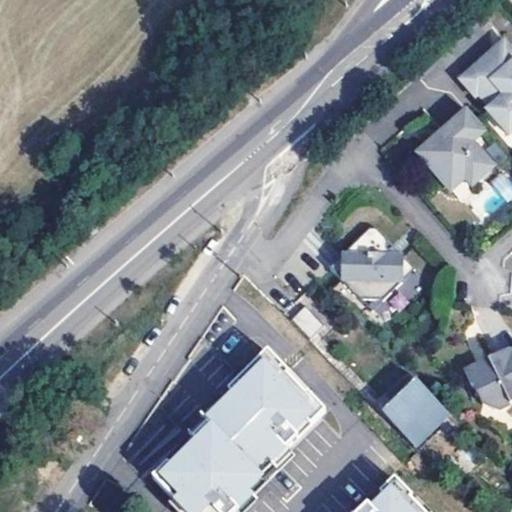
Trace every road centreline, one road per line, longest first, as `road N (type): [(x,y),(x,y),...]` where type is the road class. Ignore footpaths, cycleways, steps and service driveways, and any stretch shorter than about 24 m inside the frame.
road 1 (residential): [(235,247),(257,260),(276,254),(339,171),(362,161),(465,267),(480,268),(511,241)]
road 2 (secondary): [(249,156),(0,378)]
road 3 (residential): [(57,511),(235,247)]
